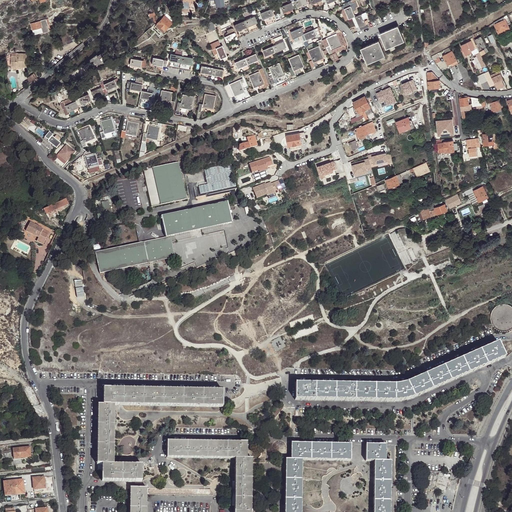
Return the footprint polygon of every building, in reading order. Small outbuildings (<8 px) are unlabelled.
[(343,10),(345,9),(351,6),(353,5),(351,0),(347,2),(348,4),(342,6),(343,10)] [(290,11),(294,9),(292,5),(292,3),(282,7),(282,9),(284,13),(290,11)] [(351,6),(345,9),(349,19),(355,17),(351,6)] [(261,14),(263,20),(274,15),(271,9),(261,14)] [(157,23),(158,22),(154,12),(148,14),(149,18),(152,17),(155,24),(145,33),(150,37),(158,29),(155,25),(157,23)] [(166,14),(164,16),(171,23),(173,21),(166,14)] [(360,27),(366,25),(361,14),(355,17),(359,27),(360,27)] [(274,15),(263,20),(266,27),(277,22),(274,15)] [(164,16),(158,22),(157,23),(164,30),(171,23),(164,16)] [(234,25),(237,31),(247,27),(257,22),(255,17),(234,25)] [(509,28),(503,17),(493,23),(499,34),(499,33),(509,28)] [(46,19),(31,24),(34,34),(42,32),(43,33),(49,31),(46,19)] [(247,27),(237,31),(239,37),(260,29),(257,22),(247,27)] [(157,23),(155,25),(158,29),(162,32),(164,30),(157,23)] [(380,33),(386,49),(405,41),(398,26),(380,33)] [(293,39),(304,34),(301,30),(301,28),(291,32),(293,39)] [(307,40),(317,35),(314,30),(306,33),(304,34),(307,40)] [(235,32),(234,33),(227,36),(224,37),(227,43),(237,38),(235,32)] [(89,37),(87,33),(79,39),(82,43),(86,40),(89,37)] [(330,48),(332,50),(334,49),(338,48),(342,46),(337,34),(326,39),(330,46),(330,48)] [(62,46),(72,41),(70,36),(59,41),(62,46)] [(477,44),(476,44),(481,55),(488,51),(481,36),(474,40),(477,44)] [(379,41),(361,48),(367,63),(386,56),(379,41)] [(284,42),(273,46),(276,52),(286,48),(284,42)] [(473,45),(471,42),(461,46),(465,56),(472,53),(471,51),(475,49),(473,45)] [(223,57),(227,55),(222,45),(216,48),(221,58),(223,57)] [(276,52),(273,46),(263,51),(266,56),(276,52)] [(308,51),(312,59),(314,63),(317,61),(324,58),(319,46),(308,51)] [(451,64),(457,61),(452,52),(443,57),(448,66),(451,64)] [(245,58),(248,64),(258,60),(256,53),(245,58)] [(11,56),(7,56),(6,67),(11,67),(21,67),(22,67),(22,54),(15,54),(15,57),(12,57),(11,56)] [(171,54),(170,60),(181,62),(191,64),(192,58),(171,54)] [(437,54),(431,57),(433,61),(435,60),(437,63),(440,61),(437,54)] [(96,55),(88,61),(93,67),(101,61),(98,57),(96,55)] [(294,71),(297,70),(304,67),(299,55),(289,59),(292,67),(294,71)] [(131,58),(130,65),(140,67),(142,60),(131,58)] [(152,64),(163,66),(164,60),(153,58),(152,64)] [(237,68),(248,64),(245,58),(235,62),(237,68)] [(181,62),(170,60),(168,67),(190,71),(191,64),(181,62)] [(471,79),(463,62),(457,65),(465,82),(471,79)] [(269,68),(272,75),(274,80),(277,79),(284,75),(279,63),(269,68)] [(202,66),(201,72),(222,77),(223,70),(202,66)] [(261,76),(259,71),(249,76),(254,88),(262,85),(265,84),(261,76)] [(439,80),(440,80),(437,77),(431,72),(427,72),(429,88),(440,87),(439,80)] [(482,72),(475,76),(478,83),(486,80),(482,72)] [(491,76),(497,89),(504,86),(501,80),(502,79),(499,72),(491,76)] [(114,80),(104,84),(105,85),(107,90),(117,86),(114,80)] [(242,84),(240,80),(229,84),(234,96),(245,92),(243,88),(242,84)] [(131,89),(141,91),(142,85),(132,82),(132,84),(131,89)] [(104,93),(101,87),(91,91),(94,97),(104,93)] [(140,97),(151,99),(152,95),(152,93),(141,91),(140,97)] [(167,105),(170,106),(171,101),(172,93),(162,91),(159,103),(167,105)] [(469,105),(468,96),(466,96),(464,95),(463,95),(461,94),(460,93),(459,94),(460,105),(461,109),(462,115),(465,115),(472,114),(471,105),(469,105)] [(90,99),(89,94),(78,98),(81,104),(91,100),(90,99)] [(203,104),(203,107),(213,109),(216,96),(205,94),(203,104)] [(181,108),(183,108),(191,110),(193,97),(183,95),(181,103),(181,108)] [(365,97),(353,103),(358,113),(364,110),(366,114),(372,111),(370,107),(365,97)] [(489,103),(492,111),(503,108),(500,100),(489,103)] [(78,107),(78,106),(76,101),(66,105),(65,106),(68,112),(68,111),(78,107)] [(395,122),(399,133),(410,128),(409,124),(410,124),(410,123),(411,123),(411,122),(411,121),(410,121),(410,120),(409,121),(408,117),(395,122)] [(103,132),(104,135),(107,134),(115,132),(111,119),(101,123),(103,132)] [(451,120),(436,121),(438,132),(453,131),(451,120)] [(126,131),(125,134),(128,135),(136,137),(138,124),(127,122),(126,131)] [(375,131),(372,123),(356,129),(357,131),(355,132),(357,137),(359,136),(360,137),(375,131)] [(147,134),(146,138),(157,141),(159,128),(148,126),(147,134)] [(83,141),(84,143),(95,139),(89,127),(79,131),(83,141)] [(499,143),(493,131),(483,133),(484,141),(494,140),(495,143),(499,143)] [(286,135),(289,146),(302,144),(301,139),(300,133),(286,135)] [(48,142),(56,149),(60,143),(52,136),(48,142)] [(478,137),(466,139),(467,148),(469,148),(470,154),(478,153),(477,146),(480,146),(478,137)] [(248,142),(239,145),(239,148),(238,151),(257,144),(255,139),(253,140),(248,142)] [(349,142),(352,148),(359,146),(356,139),(349,142)] [(445,152),(454,151),(453,150),(458,149),(457,143),(453,143),(452,141),(444,142),(444,143),(438,144),(439,152),(445,151),(445,152)] [(56,149),(61,152),(65,147),(60,143),(56,149)] [(61,152),(59,155),(67,162),(75,152),(67,145),(65,147),(61,152)] [(367,155),(368,159),(370,165),(387,161),(388,164),(392,162),(390,154),(386,155),(385,152),(372,156),(371,154),(367,155)] [(95,154),(84,157),(88,169),(99,166),(95,154)] [(67,162),(59,155),(55,160),(63,167),(67,162)] [(270,157),(248,164),(251,172),(272,166),(270,157)] [(370,165),(368,159),(364,160),(364,162),(352,165),(355,177),(368,173),(367,171),(371,170),(370,165)] [(316,167),(319,174),(332,170),(335,168),(332,161),(316,167)] [(429,172),(426,162),(413,168),(415,170),(417,176),(429,172)] [(155,177),(161,206),(187,200),(187,199),(186,199),(179,168),(178,163),(179,163),(153,168),(155,177)] [(273,168),(272,166),(251,172),(252,175),(267,170),(273,168)] [(151,208),(161,206),(155,177),(153,168),(144,170),(144,171),(146,180),(152,207),(151,207),(151,208)] [(399,173),(400,176),(415,170),(413,168),(399,173)] [(332,170),(319,174),(321,179),(334,175),(332,170)] [(395,175),(386,179),(389,188),(400,184),(396,175),(395,175)] [(263,183),(252,188),(256,197),(266,193),(267,195),(275,192),(274,191),(281,188),(278,180),(271,183),(270,182),(266,183),(263,185),(263,183)] [(473,190),(474,192),(479,201),(488,197),(482,186),(473,190)] [(470,189),(456,196),(458,199),(468,195),(472,193),(470,189)] [(474,192),(472,193),(468,195),(472,204),(479,201),(474,192)] [(458,199),(456,196),(446,201),(449,207),(459,202),(458,199)] [(66,199),(43,210),(46,215),(68,203),(66,199)] [(98,215),(99,220),(113,217),(109,201),(102,203),(104,214),(98,215)] [(490,201),(482,205),(481,203),(475,206),(478,213),(478,214),(492,207),(492,206),(490,201)] [(165,238),(170,237),(232,223),(227,202),(161,216),(161,217),(161,219),(165,238)] [(434,205),(428,207),(432,218),(447,211),(445,205),(440,206),(435,208),(434,206),(434,205)] [(461,213),(463,217),(474,211),(472,207),(471,205),(460,211),(461,213)] [(420,211),(421,213),(425,221),(432,218),(428,207),(420,211)] [(425,221),(421,213),(415,216),(419,223),(425,221)] [(42,228),(29,221),(25,230),(38,236),(42,228)] [(50,232),(42,228),(38,236),(36,241),(43,245),(50,232)] [(175,257),(170,237),(165,238),(144,242),(94,253),(99,274),(101,274),(175,257)] [(511,304),(510,303),(507,301),(503,301),(499,302),(496,303),(493,306),(492,307),(491,311),(490,314),(491,318),(492,321),(495,324),(498,326),(501,327),(505,327),(508,327),(511,325),(511,324),(511,304)] [(489,346),(480,351),(487,366),(505,358),(498,342),(489,346)] [(472,354),(461,358),(468,374),(487,366),(480,351),(472,354)] [(444,366),(451,381),(468,374),(461,358),(454,362),(444,366)] [(436,370),(426,374),(433,390),(451,381),(444,366),(436,370)] [(419,377),(408,382),(415,397),(433,390),(426,374),(419,377)] [(400,385),(395,385),(395,401),(402,401),(404,401),(406,400),(411,399),(415,397),(408,382),(403,384),(402,384),(400,385)] [(315,400),(315,384),(305,383),(295,383),(295,400),(315,400)] [(326,384),(315,384),(315,400),(335,401),(336,384),(326,384)] [(346,384),(336,384),(335,401),(355,401),(356,384),(346,384)] [(366,385),(356,384),(355,401),(375,401),(375,385),(366,385)] [(385,385),(375,385),(375,401),(395,401),(395,385),(385,385)] [(104,392),(103,406),(115,406),(118,406),(123,406),(123,389),(118,389),(115,389),(112,389),(104,389),(104,392)] [(133,389),(123,389),(123,406),(143,406),(143,389),(133,389)] [(153,390),(143,389),(143,406),(163,407),(163,390),(153,390)] [(173,390),(163,390),(163,407),(182,407),(183,390),(173,390)] [(193,390),(183,390),(182,407),(202,407),(203,390),(193,390)] [(213,390),(203,390),(202,407),(222,407),(223,391),(213,390)] [(115,406),(103,406),(98,406),(98,416),(98,426),(114,426),(115,406)] [(114,426),(98,426),(97,435),(97,445),(114,445),(114,426)] [(167,459),(187,459),(187,442),(178,442),(168,442),(167,459)] [(187,459),(207,459),(207,443),(197,442),(187,442),(187,459)] [(207,459),(227,460),(227,443),(216,443),(207,443),(207,459)] [(227,460),(235,460),(246,460),(246,443),(237,443),(227,443),(227,460)] [(291,444),(291,460),(301,461),(310,461),(310,444),(301,444),(291,444)] [(320,444),(310,444),(310,461),(330,461),(330,444),(320,444)] [(340,445),(330,444),(330,461),(350,462),(350,445),(340,445)] [(114,445),(97,445),(97,453),(97,465),(102,466),(114,465),(114,445)] [(374,461),(385,462),(385,445),(375,445),(365,445),(365,462),(374,461)] [(29,448),(18,449),(19,458),(24,457),(24,458),(30,457),(29,448)] [(235,460),(234,480),(252,480),(252,472),(252,460),(246,460),(235,460)] [(285,470),(285,480),(301,480),(301,461),(291,460),(285,460),(285,470)] [(390,462),(385,462),(374,461),(373,481),(390,482),(390,472),(390,462)] [(122,483),(122,466),(118,466),(114,465),(102,466),(102,483),(122,483)] [(131,466),(122,466),(122,483),(142,484),(142,466),(131,466)] [(33,479),(34,488),(34,490),(42,490),(45,489),(44,478),(33,479)] [(252,480),(234,480),(234,482),(234,497),(234,500),(251,500),(251,492),(252,480)] [(284,490),(284,499),(300,500),(301,480),(285,480),(284,490)] [(24,495),(23,481),(18,481),(18,483),(8,484),(8,482),(3,483),(5,497),(24,495)] [(390,492),(390,482),(373,481),(373,501),(390,501),(390,492)] [(131,509),(148,509),(148,496),(148,490),(131,490),(131,499),(131,509)] [(284,511),(300,511),(300,500),(284,499),(284,508),(284,511)] [(251,500),(234,500),(234,511),(250,511),(251,510),(251,500)] [(389,511),(390,501),(373,501),(373,511),(389,511)]
